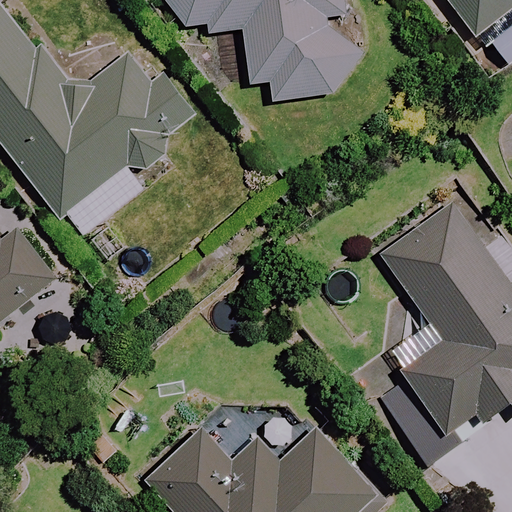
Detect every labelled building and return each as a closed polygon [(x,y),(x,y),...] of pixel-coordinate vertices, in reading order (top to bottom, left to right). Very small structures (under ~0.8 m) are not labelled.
[(166,0),(190,30),(211,25),(213,38),(245,35),(251,86),(271,84),(273,101),(339,93),(372,48),(334,21),(333,12),(354,9),(352,0),(166,0)] [(511,0),(444,0),(479,43),(511,17),(511,0)] [(79,103),(0,11),(0,142),(68,222),(138,161),(144,168),(204,116),(170,76),(153,90),(128,61),(79,103)] [(511,290),(452,209),(383,260),(446,345),(405,376),(459,448),(511,408),(511,290)] [(0,336),(61,283),(19,235),(8,245),(0,235),(0,336)] [(243,458),(214,425),(150,484),(175,511),(364,511),(380,498),(322,434),(288,465),(264,439),(243,458)]
